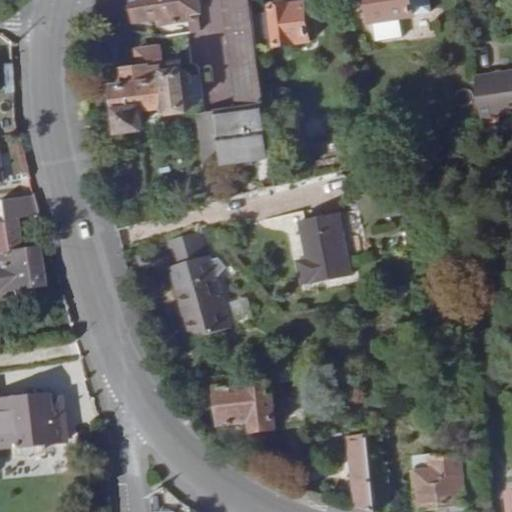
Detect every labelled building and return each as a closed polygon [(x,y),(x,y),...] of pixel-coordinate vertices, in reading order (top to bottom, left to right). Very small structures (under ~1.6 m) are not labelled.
[(193,0),(146,0),(137,3),(140,20),(164,17),(167,37),(193,32),(198,31),(193,0)] [(224,0),(240,108),(218,111),(227,164),(273,155),(268,119),(250,0),(224,0)] [(278,43),(311,36),(304,0),(301,0),(271,6),(278,43)] [(427,5),(425,0),(369,0),(373,16),(427,5)] [(140,66),(128,68),(130,82),(117,84),(121,112),(125,111),(128,127),(143,124),(141,107),(166,103),(167,107),(195,102),(190,73),(161,77),(157,48),(138,51),(140,66)] [(511,67),(477,72),(483,115),(511,109),(511,67)] [(130,82),(128,68),(115,71),(117,84),(130,82)] [(227,164),(218,111),(197,113),(192,115),(208,199),(277,182),(273,155),(227,164)] [(282,118),(268,119),(273,155),(277,182),(290,179),(282,118)] [(0,200),(0,214),(5,255),(11,295),(0,296),(0,309),(13,307),(13,309),(33,306),(31,287),(41,286),(35,249),(21,251),(20,250),(16,218),(39,215),(33,196),(0,200)] [(309,283),(359,272),(344,211),(304,221),(314,260),(304,262),(309,283)] [(5,255),(0,255),(0,296),(11,295),(5,255)] [(178,286),(183,305),(189,304),(197,335),(228,327),(233,325),(222,285),(219,275),(178,286)] [(233,325),(228,327),(231,339),(253,333),(239,280),(222,285),(233,325)] [(189,304),(183,305),(192,336),(197,335),(189,304)] [(449,367),(448,356),(435,357),(436,368),(449,367)] [(271,374),(290,372),(289,363),(261,366),(261,375),(271,374)] [(398,400),(395,371),(362,374),(364,391),(369,390),(370,403),(398,400)] [(291,381),(290,372),(271,374),(272,383),(291,381)] [(254,436),(278,434),(277,430),(273,391),(272,383),(220,389),(224,427),(252,424),(254,436)] [(300,387),(273,391),(277,430),(305,426),(300,387)] [(44,398),(43,394),(0,398),(0,446),(11,446),(12,456),(41,453),(40,443),(63,440),(60,407),(45,408),(44,398)] [(44,398),(45,408),(60,407),(58,397),(44,398)] [(373,511),(377,511),(369,435),(349,438),(357,507),(373,511)] [(465,501),(461,459),(420,464),(417,468),(422,506),(465,501)]
